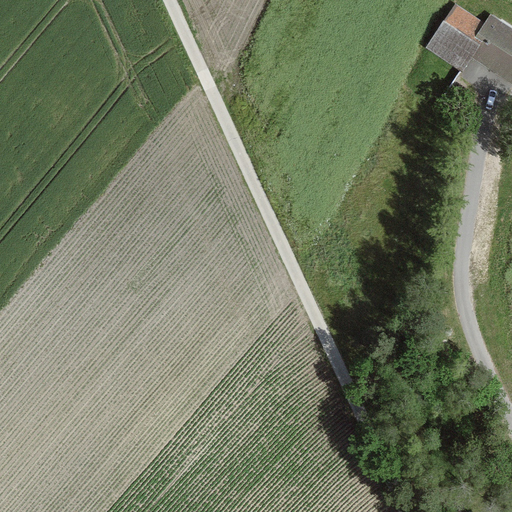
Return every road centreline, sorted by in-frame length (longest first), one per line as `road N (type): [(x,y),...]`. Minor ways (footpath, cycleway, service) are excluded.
road 1 (track): [(410,511),(171,0)]
road 2 (track): [(485,78),(463,252),(466,298),(476,339),(511,408)]
